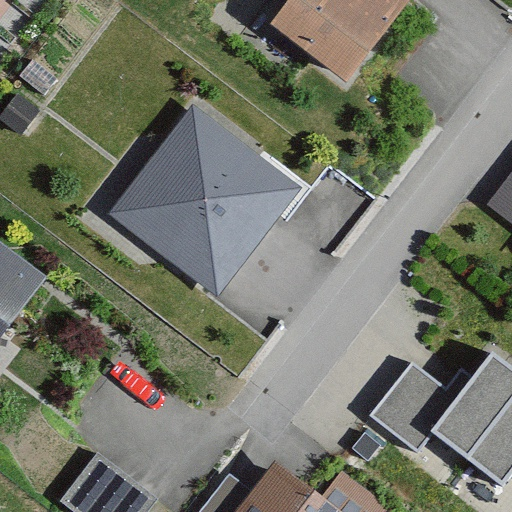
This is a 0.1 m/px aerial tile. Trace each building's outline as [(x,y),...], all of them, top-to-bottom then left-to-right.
[(427,0),(308,0),(286,31),(365,88),(427,0)] [(308,194),(202,113),(121,219),(227,300),(308,194)] [(0,359),(55,288),(0,246),(0,359)] [(422,370),(380,421),(429,461),(448,439),(511,491),(511,366),(504,360),(466,406),(422,370)] [(156,511),(165,502),(106,457),(69,505),(78,511),(156,511)] [(232,467),(195,511),(224,511),(250,481),(232,467)] [(341,511),(282,468),(249,511),(341,511)]
